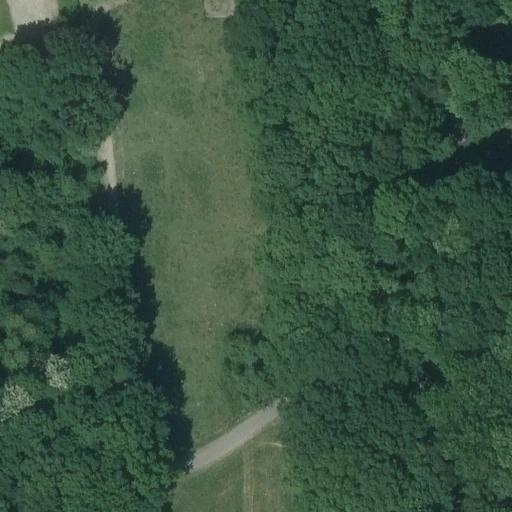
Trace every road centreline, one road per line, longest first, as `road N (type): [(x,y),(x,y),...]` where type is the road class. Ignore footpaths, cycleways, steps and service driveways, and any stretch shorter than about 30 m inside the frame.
road 1 (unclassified): [(0,445),(57,449),(141,473),(177,468),(213,454),(335,368),(399,342)]
road 2 (unclassified): [(399,342),(367,195),(345,0)]
road 3 (unclassified): [(455,511),(409,376)]
